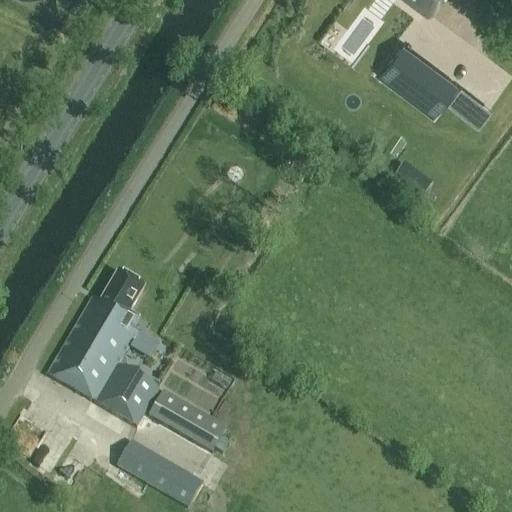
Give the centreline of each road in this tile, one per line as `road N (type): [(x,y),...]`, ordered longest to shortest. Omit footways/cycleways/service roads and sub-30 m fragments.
road 1 (unclassified): [(0,407),(253,0)]
road 2 (secondary): [(0,226),(136,0)]
